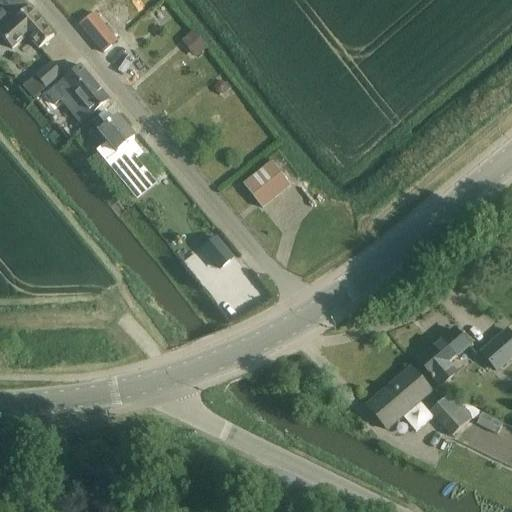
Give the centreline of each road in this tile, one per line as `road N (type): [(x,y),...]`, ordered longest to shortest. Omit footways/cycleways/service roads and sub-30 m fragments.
road 1 (residential): [(305,316),(42,0)]
road 2 (tertiary): [(396,511),(198,419),(156,381)]
road 3 (secondary): [(305,316),(511,158)]
road 4 (secondary): [(156,381),(0,405)]
